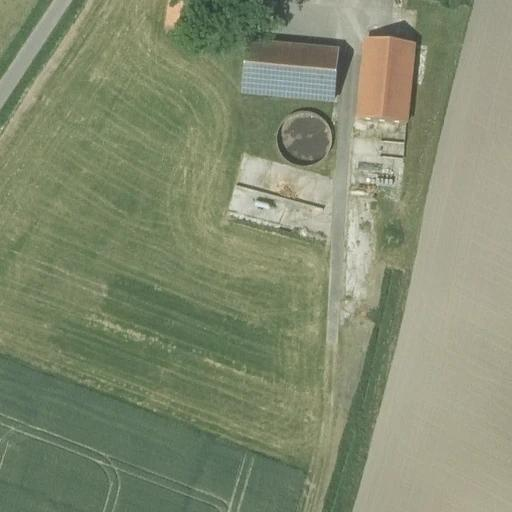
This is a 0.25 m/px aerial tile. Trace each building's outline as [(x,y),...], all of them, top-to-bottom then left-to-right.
[(189,0),(170,0),(168,20),(187,22),(189,0)] [(187,22),(168,20),(167,30),(186,33),(187,22)] [(413,48),(365,42),(357,122),(405,127),(413,48)] [(338,55),(246,46),(241,94),(333,103),(338,55)] [(316,115),(303,113),(292,116),(283,123),(277,134),(277,146),(281,158),(289,166),(299,170),(310,170),(320,166),(327,157),(331,147),(330,133),(325,123),(316,115)]
